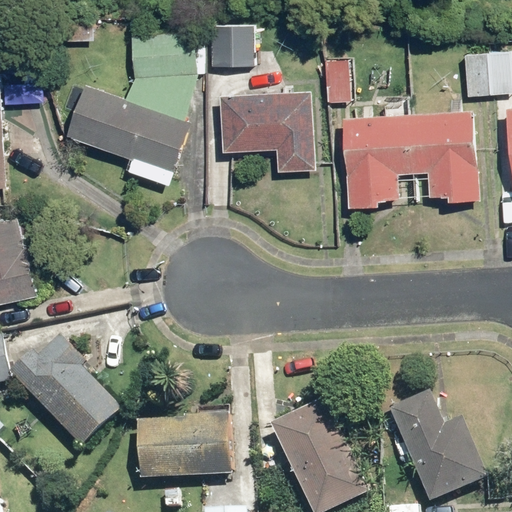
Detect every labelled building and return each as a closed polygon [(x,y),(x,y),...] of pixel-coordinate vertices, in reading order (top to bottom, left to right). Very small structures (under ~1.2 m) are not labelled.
[(93,22),(61,21),(61,43),(92,44),(93,22)] [(217,30),(219,69),(254,67),(251,28),(217,30)] [(182,121),(179,120),(190,74),(187,32),(131,35),(134,77),(127,104),(81,90),(64,143),(166,174),(182,121)] [(477,44),(477,63),(464,63),(465,96),(481,96),(511,96),(511,52),(511,44),(477,44)] [(351,59),(327,58),(325,102),(349,103),(351,59)] [(0,80),(0,194),(11,194),(8,80),(0,80)] [(280,172),(312,171),(307,94),(218,99),(221,155),(279,151),(280,172)] [(345,125),(350,208),(484,200),(479,117),(345,125)] [(0,306),(38,297),(27,253),(26,253),(18,218),(0,222),(0,306)] [(53,341),(15,374),(79,446),(117,412),(53,341)] [(429,511),(471,494),(470,492),(490,483),(459,414),(443,420),(430,390),(387,409),(403,444),(399,445),(428,511),(429,511)] [(323,401),(267,429),(308,511),(327,511),(369,492),(323,401)] [(138,423),(140,482),(233,479),(231,419),(138,423)]
